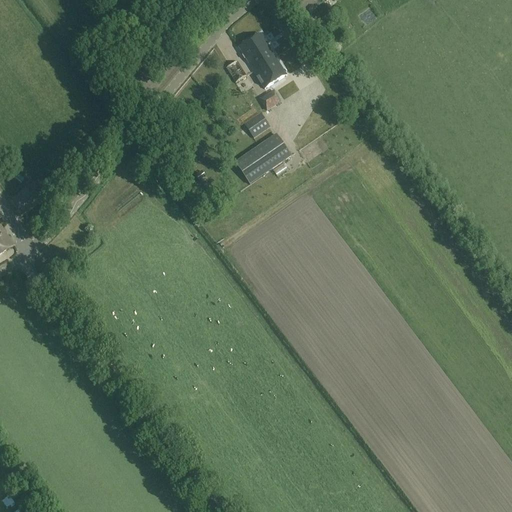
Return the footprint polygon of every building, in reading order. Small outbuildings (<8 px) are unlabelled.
[(265,90),(287,76),(261,35),(239,49),(265,90)] [(226,65),(230,76),(241,72),(238,62),(226,65)] [(273,91),(260,100),(267,112),(281,103),(273,91)] [(261,114),(244,125),(254,139),(270,128),(261,114)] [(277,135),(235,163),(250,185),(292,157),(277,135)] [(206,178),(202,172),(196,176),(200,183),(206,178)] [(20,217),(45,200),(33,184),(9,201),(20,217)] [(0,255),(13,247),(0,226),(0,255)]
